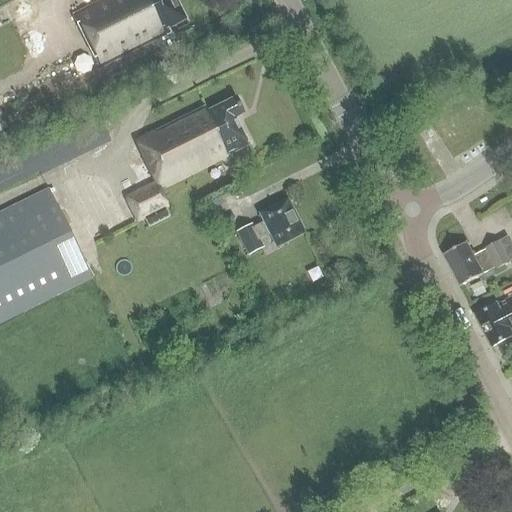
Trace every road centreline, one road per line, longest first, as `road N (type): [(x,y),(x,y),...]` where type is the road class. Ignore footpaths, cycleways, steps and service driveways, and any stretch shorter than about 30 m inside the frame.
road 1 (unknown): [(297,26),(156,100),(111,152),(0,200)]
road 2 (tertiary): [(511,439),(397,215)]
road 3 (tertiary): [(397,215),(282,0)]
road 4 (unknown): [(510,436),(374,511)]
road 5 (unclassified): [(397,215),(511,151)]
